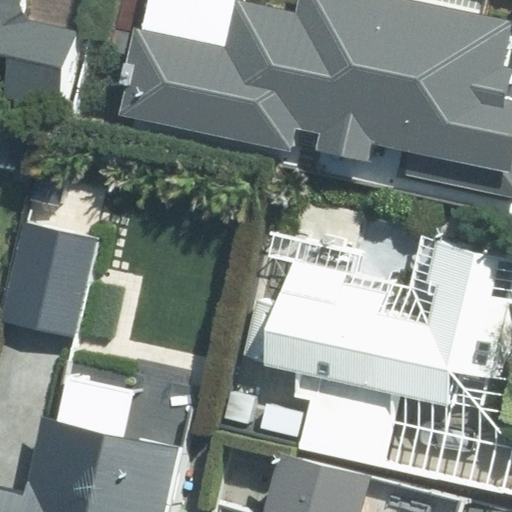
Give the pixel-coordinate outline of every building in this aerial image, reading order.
[(0,0),(0,107),(58,119),(75,33),(30,23),(35,0),(0,0)] [(511,25),(388,0),(309,0),(306,16),(227,0),(160,0),(152,40),(140,37),(122,121),(299,157),(303,136),(326,141),(322,162),(385,175),(389,155),(511,180),(511,176),(511,25)] [(0,122),(0,171),(66,182),(74,135),(0,122)] [(302,404),(318,408),(309,454),(500,493),(511,434),(511,385),(506,384),(511,356),(511,305),(497,302),(507,253),(285,208),(252,369),(307,381),(302,404)] [(110,239),(24,222),(4,327),(90,343),(110,239)] [(133,442),(140,394),(78,384),(71,433),(48,430),(38,500),(0,493),(0,511),(172,511),(182,449),(133,442)] [(375,511),(382,487),(295,463),(281,511),(375,511)]
